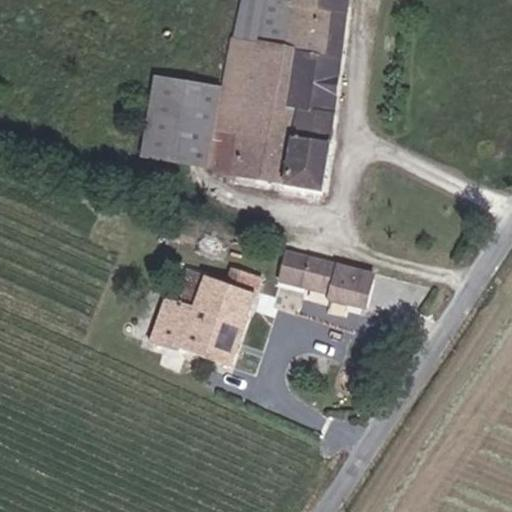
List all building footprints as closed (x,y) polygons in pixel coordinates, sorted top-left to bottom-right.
[(212,183),(211,192),(279,203),(279,215),(304,217),(334,2),(320,0),(241,0),(236,47),(226,48),(220,102),(212,183)] [(134,172),(212,183),(220,102),(145,94),(134,172)] [(309,280),(317,251),(293,244),(285,273),(309,280)] [(334,287),(343,259),(317,251),(309,280),(334,287)] [(366,303),(377,270),(343,259),(334,287),(333,292),(366,303)] [(232,363),(262,273),(229,262),(224,282),(184,269),(174,302),(164,298),(150,338),(180,349),(181,345),(232,363)]
